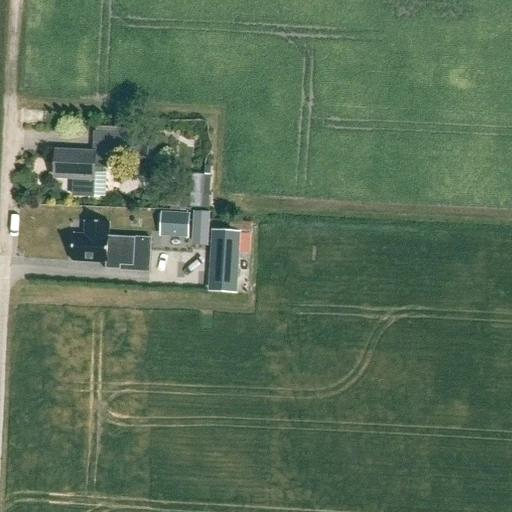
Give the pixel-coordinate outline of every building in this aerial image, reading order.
[(74,196),(93,197),(95,167),(119,168),(120,136),(95,134),(94,154),(57,152),(56,177),(74,178),(74,196)] [(155,156),(156,136),(141,135),(139,156),(155,156)] [(198,208),(199,190),(168,188),(167,206),(198,208)] [(190,215),(162,213),(161,234),(189,235),(190,215)] [(110,223),(85,222),(85,235),(74,235),(72,262),(106,264),(106,270),(121,271),(121,266),(134,267),(136,238),(109,237),(110,223)] [(216,232),(214,266),(238,267),(240,233),(216,232)]
